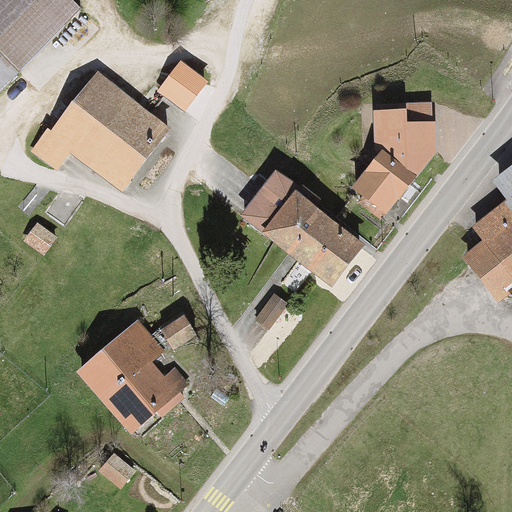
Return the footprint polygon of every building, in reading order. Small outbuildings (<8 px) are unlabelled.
[(0,0),(0,86),(75,9),(65,0),(0,0)] [(164,94),(183,108),(212,69),(192,54),(164,94)] [(168,129),(96,76),(54,133),(49,129),(32,152),(55,168),(69,149),(123,189),(168,129)] [(398,113),(376,114),(377,157),(355,185),(384,208),(430,152),(429,104),(398,104),(398,113)] [(511,170),(499,180),(511,197),(511,204),(479,229),(489,242),(463,261),(490,297),(508,283),(511,287),(511,170)] [(363,243),(297,190),(265,230),(331,283),(363,243)] [(36,226),(26,241),(47,255),(57,239),(36,226)] [(187,316),(161,329),(171,350),(197,338),(187,316)] [(186,387),(136,323),(77,369),(126,432),(186,387)] [(130,474),(112,456),(99,469),(117,488),(130,474)]
